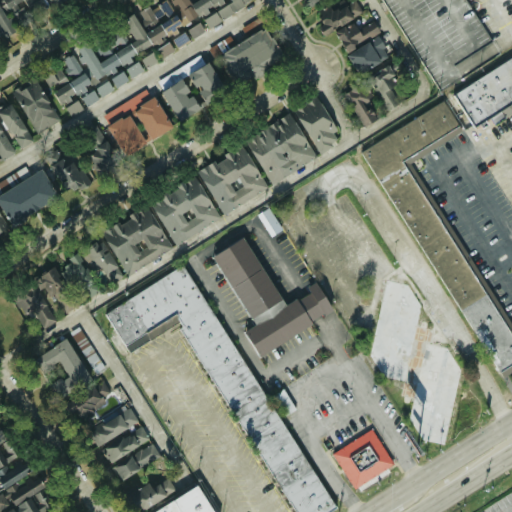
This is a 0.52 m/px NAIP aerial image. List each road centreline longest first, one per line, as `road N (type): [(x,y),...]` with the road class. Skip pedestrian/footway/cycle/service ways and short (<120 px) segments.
road 1 (residential): [(0,269),(298,82),(310,69),(310,49),(280,0)]
road 2 (residential): [(96,511),(0,372)]
road 3 (primary): [(511,421),(400,491)]
road 4 (residential): [(108,0),(0,69)]
road 5 (primary): [(419,511),(438,485),(511,434)]
